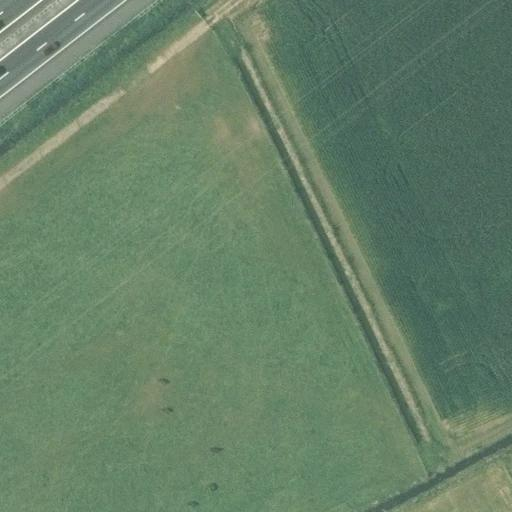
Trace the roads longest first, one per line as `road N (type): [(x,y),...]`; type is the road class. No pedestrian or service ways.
road 1 (track): [(231,0),(0,176)]
road 2 (motorway): [(0,79),(102,0)]
